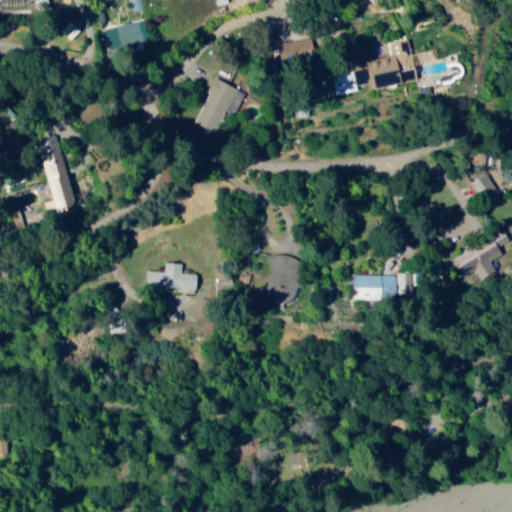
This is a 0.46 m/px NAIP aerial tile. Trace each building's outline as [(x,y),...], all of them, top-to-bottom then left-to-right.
[(101,28),(105,48),(145,39),(141,19),(101,28)] [(331,93),(354,89),(353,84),(365,82),(366,86),(411,79),(404,38),(385,42),(388,55),(346,62),(347,68),(328,72),(331,93)] [(189,121),(209,131),(220,109),(229,113),(240,91),(210,77),(189,121)] [(33,137),(50,209),(68,204),(51,133),(33,137)] [(465,181),(481,208),(498,198),(482,171),(465,181)] [(447,256),(458,276),(471,270),(476,279),(491,270),(485,259),(497,253),(495,248),(506,242),(499,228),(447,256)] [(292,253),(263,253),(263,298),(269,298),(269,304),(292,304),(292,253)] [(192,272),(177,272),(178,262),(160,261),(159,270),(141,269),(140,286),(191,289),(192,272)] [(212,289),(229,285),(225,270),(209,274),(212,289)] [(349,296),(389,297),(390,274),(350,273),(349,296)] [(0,451),(8,453),(10,440),(0,437),(0,451)]
